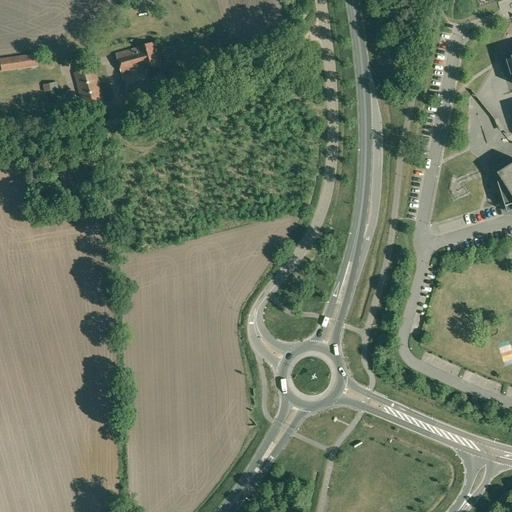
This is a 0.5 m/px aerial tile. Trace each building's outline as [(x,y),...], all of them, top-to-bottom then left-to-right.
[(115,53),(127,96),(150,90),(144,68),(157,64),(152,43),(115,53)] [(0,58),(0,63),(1,71),(38,66),(36,54),(0,58)] [(511,203),(511,55),(511,56),(511,60),(511,163),(497,173),(501,180),(497,181),(504,206),(511,203)] [(73,73),(83,109),(104,103),(95,67),(73,73)] [(43,85),(44,92),(58,90),(57,83),(43,85)]
